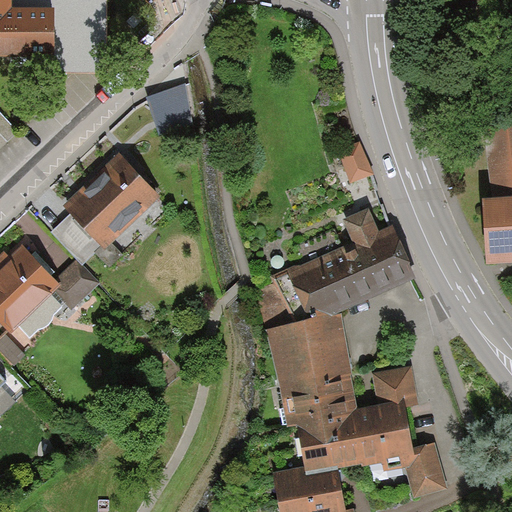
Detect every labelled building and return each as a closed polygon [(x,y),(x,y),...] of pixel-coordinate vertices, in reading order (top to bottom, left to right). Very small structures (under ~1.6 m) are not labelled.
[(0,0),(0,51),(43,52),(43,72),(108,72),(107,0),(0,0)] [(168,91),(152,96),(163,129),(179,124),(168,91)] [(0,148),(21,128),(1,107),(0,107),(0,148)] [(511,116),(489,118),(498,197),(487,198),(491,257),(511,255),(511,116)] [(358,144),(339,153),(355,185),(373,176),(358,144)] [(123,155),(73,205),(106,245),(158,195),(123,155)] [(415,273),(393,227),(379,234),(369,211),(347,220),(357,243),(347,247),(338,227),(295,247),(299,261),(273,274),(277,284),(256,289),(285,387),(288,407),(281,408),(283,426),(305,423),(344,413),(342,398),(353,396),(351,385),(338,311),(397,282),(415,273)] [(58,278),(26,246),(0,271),(0,319),(11,332),(18,325),(32,339),(65,306),(52,292),(55,289),(62,283),(58,278)] [(58,278),(62,283),(55,289),(73,308),(100,283),(79,260),(58,278)] [(25,354),(5,333),(0,337),(0,351),(13,366),(25,354)] [(410,369),(377,375),(383,407),(404,403),(416,401),(410,369)] [(0,389),(10,381),(0,370),(0,389)] [(383,407),(354,412),(363,458),(364,463),(384,460),(385,468),(408,464),(406,452),(413,451),(404,403),(383,407)] [(344,413),(305,423),(313,468),(337,466),(363,458),(354,412),(344,413)] [(408,464),(417,495),(446,487),(434,445),(413,451),(406,452),(408,464)] [(313,468),(277,473),(281,501),(288,502),(289,511),(341,511),(345,511),(337,466),(313,468)]
